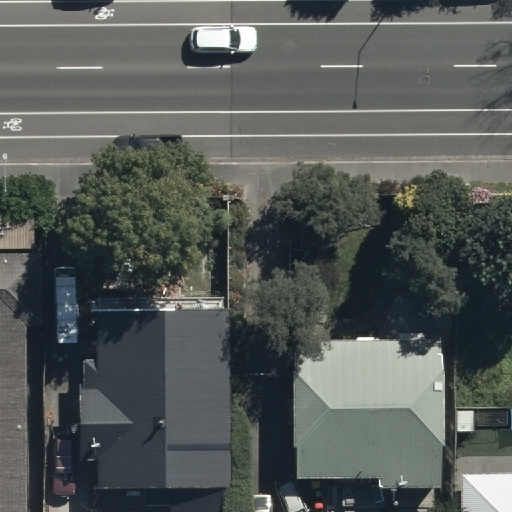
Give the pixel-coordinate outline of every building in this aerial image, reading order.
[(0,241),(32,241),(32,207),(0,207),(0,241)] [(0,511),(23,511),(23,320),(41,320),(41,245),(0,245),(0,511)] [(235,302),(95,301),(94,380),(80,380),(79,447),(93,447),(93,476),(167,477),(167,509),(221,510),(221,478),(233,478),(235,302)] [(443,329),(290,331),(291,477),(371,476),(371,485),(444,485),(443,329)] [(511,511),(511,474),(470,475),(470,511),(511,511)]
